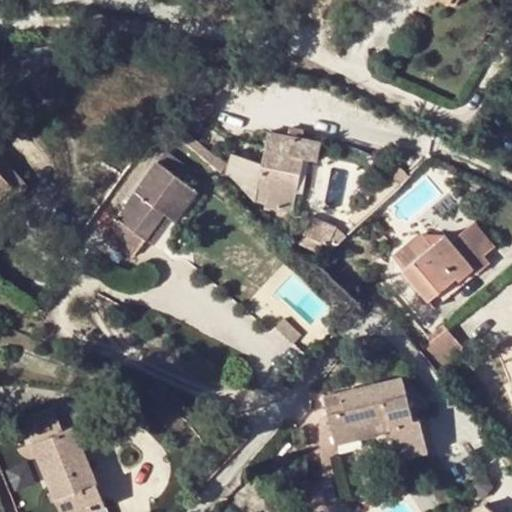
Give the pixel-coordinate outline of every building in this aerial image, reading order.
[(221,85),(189,68),(171,100),(203,117),(221,85)] [(303,158),(316,160),(319,142),(299,138),(301,129),(287,126),(285,135),(269,132),(259,186),(270,188),(266,207),(292,212),(296,193),(303,158)] [(165,148),(158,158),(181,176),(189,166),(165,148)] [(0,210),(28,185),(0,154),(0,167),(14,183),(0,194),(0,210)] [(162,209),(172,217),(176,220),(198,188),(181,176),(158,158),(104,233),(131,253),(145,235),(162,209)] [(303,158),(296,193),(309,195),(316,160),(303,158)] [(0,194),(14,183),(0,167),(0,194)] [(162,209),(145,235),(154,242),(172,217),(162,209)] [(336,224),(311,213),(305,228),(330,239),(336,224)] [(385,252),(401,271),(423,253),(406,234),(385,252)] [(459,278),(470,268),(443,236),(423,253),(401,271),(425,300),(454,274),(459,278)] [(467,240),(455,250),(470,268),(474,273),(486,263),(467,240)] [(474,273),(470,268),(459,278),(454,274),(425,300),(432,308),(474,273)] [(284,317),(276,325),(294,341),(300,333),(284,317)] [(446,327),(422,347),(441,369),(465,349),(446,327)] [(389,419),(391,430),(398,457),(426,451),(418,421),(410,422),(399,377),(339,393),(343,410),(327,414),(335,443),(357,438),(355,427),(389,419)] [(323,397),(327,414),(343,410),(339,393),(323,397)] [(355,427),(357,438),(391,430),(389,419),(355,427)] [(72,425),(32,441),(62,511),(86,511),(106,504),(72,425)]
